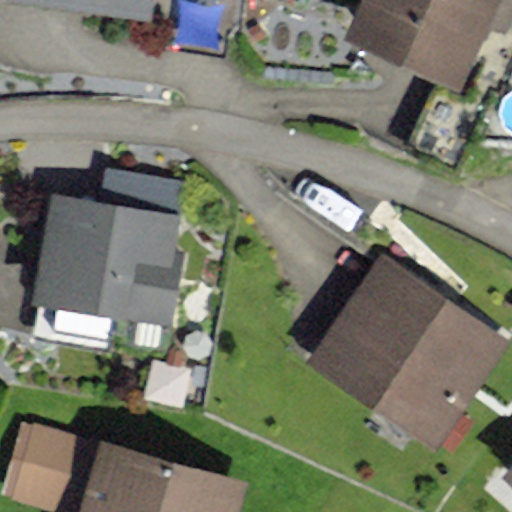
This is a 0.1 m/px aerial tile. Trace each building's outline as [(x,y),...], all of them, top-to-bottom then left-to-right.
[(177,0),(22,0),(22,5),(178,26),(177,0)] [(511,0),(377,0),(359,44),(480,94),(511,14),(511,0)] [(186,221),(62,207),(51,306),(175,320),(186,221)] [(511,369),(511,362),(375,270),(307,369),(448,464),(511,369)] [(246,511),(251,491),(29,439),(14,504),(50,511),(246,511)]
